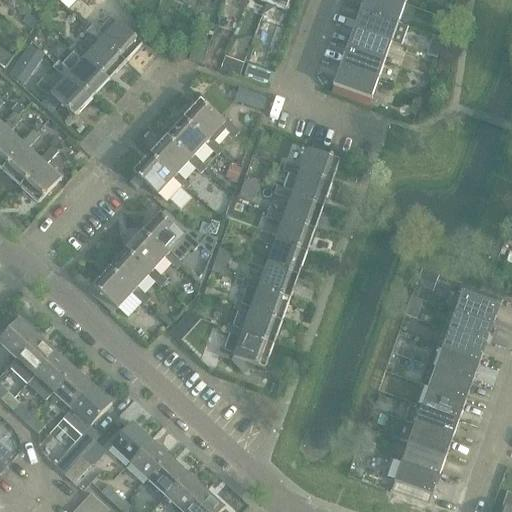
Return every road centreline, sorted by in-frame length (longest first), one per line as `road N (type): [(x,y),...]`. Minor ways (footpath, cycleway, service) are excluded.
road 1 (unclassified): [(22,265),(293,511)]
road 2 (residential): [(22,265),(97,191),(107,154),(181,76)]
road 3 (residential): [(381,137),(289,101),(325,0)]
road 4 (residential): [(469,511),(511,392)]
